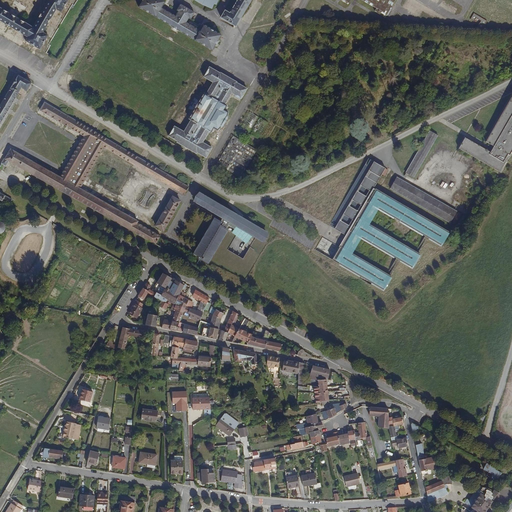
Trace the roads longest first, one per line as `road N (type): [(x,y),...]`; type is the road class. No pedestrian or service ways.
road 1 (residential): [(114,320),(355,369)]
road 2 (residential): [(424,501),(291,504),(187,489)]
road 3 (residential): [(355,369),(156,256)]
road 4 (residential): [(27,464),(114,320)]
road 5 (residential): [(187,489),(27,464)]
road 6 (unclassified): [(46,228),(19,231),(4,263),(26,280),(48,243)]
